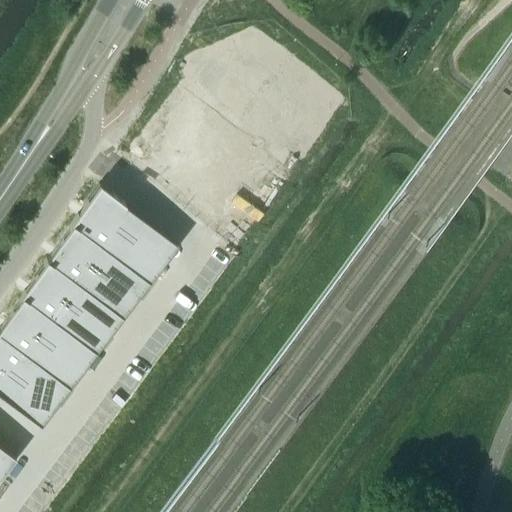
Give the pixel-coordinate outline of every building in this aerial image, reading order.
[(219,116),(274,43),(243,20),(180,54),(164,74),(219,116)] [(310,71),(274,43),(219,116),(254,143),(310,71)] [(349,100),(310,71),(254,143),(293,173),(349,100)] [(99,183),(71,222),(72,223),(149,282),(178,244),(99,183)] [(72,223),(47,259),(122,317),(149,282),(72,223)] [(46,258),(21,294),(21,295),(96,352),(122,317),(47,259),(46,258)] [(21,295),(0,325),(0,334),(69,387),(96,352),(21,295)] [(0,394),(40,425),(69,387),(0,334),(0,394)] [(0,476),(15,456),(0,444),(0,476)]
